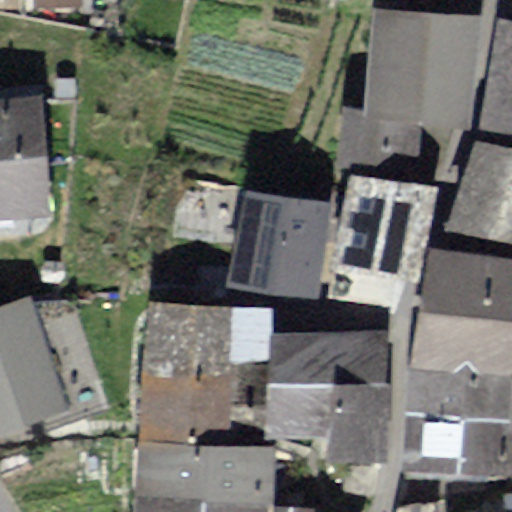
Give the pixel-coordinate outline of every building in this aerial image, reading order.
[(476,17),(378,7),(369,107),(467,117),(476,17)] [(511,23),(502,22),(484,123),(511,128),(511,23)] [(37,98),(0,101),(0,212),(47,208),(37,98)] [(434,125),(347,111),(339,160),(426,174),(434,125)] [(511,147),(477,140),(458,221),(511,233),(511,147)] [(424,219),(430,190),(356,173),(337,257),(402,272),(415,217),(424,219)] [(325,204),(251,193),(237,279),(311,291),(325,204)] [(511,260),(429,252),(418,368),(511,377),(511,260)] [(103,404),(69,305),(37,316),(32,301),(0,312),(0,423),(45,408),(50,422),(103,404)] [(152,302),(148,365),(230,370),(231,365),(231,357),(267,359),(268,331),(270,308),(152,302)] [(267,359),(263,428),(334,432),(337,379),(388,382),(391,338),(268,331),(267,359)] [(230,370),(148,365),(144,436),(226,441),(228,422),(230,370)] [(261,367),(231,365),(230,370),(228,422),(258,424),(261,367)] [(511,377),(418,368),(414,408),(511,417),(511,377)] [(333,452),(384,455),(388,382),(337,379),(334,432),(333,452)] [(511,417),(414,408),(408,459),(511,469),(511,417)] [(226,441),(144,436),(141,493),(264,500),(267,443),(226,441)] [(302,511),(303,502),(264,500),(141,493),(139,511),(302,511)]
